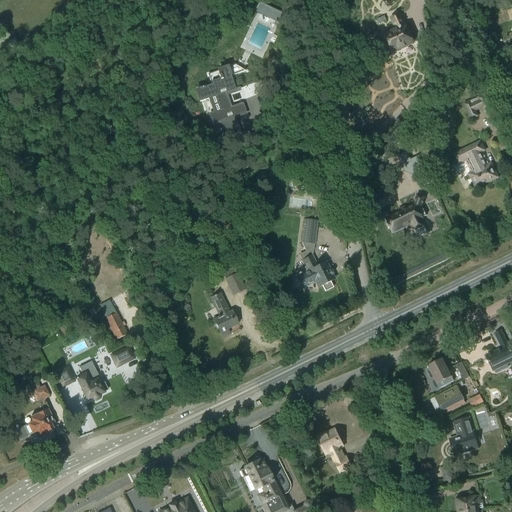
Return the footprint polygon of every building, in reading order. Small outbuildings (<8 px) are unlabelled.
[(271,10),(259,5),(255,15),(267,19),(271,10)] [(415,44),(407,26),(404,27),(399,15),(391,18),(395,30),(382,35),(387,46),(385,48),(387,52),(389,52),(390,54),(415,44)] [(379,24),(386,21),(384,16),(376,20),(379,24)] [(230,77),(245,72),(234,66),(207,76),(211,86),(204,89),(204,88),(199,90),(203,101),(209,99),(214,97),(219,112),(209,115),(211,121),(213,126),(234,118),(234,117),(244,113),(241,104),(230,108),(226,94),(235,90),(230,77)] [(463,104),(471,121),(479,117),(476,112),(481,109),(484,114),(492,111),(483,95),(463,104)] [(472,173),(469,175),(476,189),(497,178),(490,164),(487,166),(480,153),(484,151),(480,143),(454,156),(458,164),(466,160),(472,173)] [(298,168),(306,169),(309,147),(301,146),(298,168)] [(411,160),(401,165),(404,172),(414,177),(420,188),(430,183),(418,157),(411,160)] [(424,198),(417,195),(413,207),(387,220),(393,232),(412,222),(418,235),(426,231),(420,219),(426,216),(423,209),(422,210),(421,208),(424,198)] [(317,221),(303,220),(300,243),(303,244),(307,258),(301,262),(306,273),(303,274),(302,273),(300,274),(300,273),(296,275),(297,276),(295,277),(301,288),(315,281),(318,289),(322,287),(325,292),(333,288),(330,282),(334,280),(332,276),(333,274),(332,271),(329,271),(325,263),(316,267),(311,257),(314,245),(315,245),(317,221)] [(117,269),(114,263),(108,267),(111,273),(117,269)] [(224,279),(232,296),(245,290),(237,273),(224,279)] [(158,287),(159,295),(179,292),(178,284),(158,287)] [(225,291),(209,297),(222,331),(238,324),(225,291)] [(99,306),(105,319),(116,314),(110,301),(99,306)] [(127,335),(116,314),(104,320),(115,341),(127,335)] [(502,349),(486,357),(493,371),(511,361),(511,352),(509,345),(508,345),(501,331),(495,334),(502,349)] [(133,359),(127,348),(111,356),(116,367),(133,359)] [(431,366),(427,368),(428,369),(430,368),(440,388),(453,381),(451,377),(443,360),(436,363),(435,362),(431,364),(431,366)] [(98,380),(99,379),(96,374),(97,374),(91,362),(79,368),(83,376),(76,379),(88,401),(91,400),(95,401),(99,399),(99,395),(103,393),(108,390),(103,382),(100,384),(98,380)] [(456,366),(464,381),(469,378),(462,363),(456,366)] [(74,382),(66,366),(54,373),(62,388),(74,382)] [(34,391),(38,401),(49,395),(44,386),(34,391)] [(436,398),(444,415),(465,404),(463,399),(457,387),(436,398)] [(470,402),(473,408),(474,408),(484,402),(481,397),(470,402)] [(53,430),(48,419),(52,418),(48,410),(38,414),(36,413),(31,415),(31,418),(30,418),(33,423),(24,427),(16,431),(20,440),(28,436),(37,432),(39,436),(40,436),(42,437),(47,435),(47,432),(53,430)] [(452,448),(451,448),(450,449),(450,450),(450,451),(450,452),(450,453),(451,453),(452,454),(453,454),(454,454),(455,457),(479,450),(474,435),(469,418),(453,423),(457,437),(455,438),(456,440),(450,442),(452,448)] [(335,463),(340,474),(352,467),(347,457),(345,458),(340,448),(344,446),(340,438),(341,436),(339,432),(337,432),(336,431),(328,435),(327,432),(317,437),(326,456),(332,453),(336,462),(335,463)] [(279,511),(287,508),(262,459),(254,463),(252,462),(248,464),(247,466),(244,467),(245,468),(239,471),(243,478),(249,476),(256,489),(262,486),(270,500),(263,504),(267,511),(279,511)] [(464,500),(456,501),(457,503),(456,503),(455,503),(455,504),(454,504),(454,505),(454,506),(454,507),(454,508),(455,508),(455,509),(456,510),(457,510),(458,510),(458,511),(471,511),(476,511),(484,510),(483,501),(480,501),(480,497),(472,499),(472,498),(464,499),(464,500)] [(193,511),(188,500),(177,506),(176,504),(170,508),(170,509),(164,511),(193,511)] [(294,511),(310,511),(316,510),(312,502),(311,502),(311,501),(310,501),(309,501),(309,500),(308,500),(307,501),(306,501),(305,501),(305,502),(304,503),(304,504),(304,505),(304,506),(305,506),(294,511)] [(323,509),(325,503),(319,500),(316,506),(323,509)]
